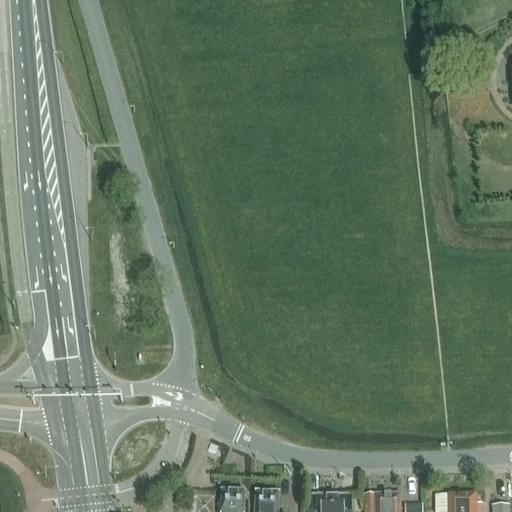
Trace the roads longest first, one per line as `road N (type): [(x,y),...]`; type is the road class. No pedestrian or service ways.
road 1 (unclassified): [(184,407),(183,331),(87,0)]
road 2 (primary): [(75,388),(32,0)]
road 3 (unclassified): [(184,407),(279,452),(313,459),(511,456)]
